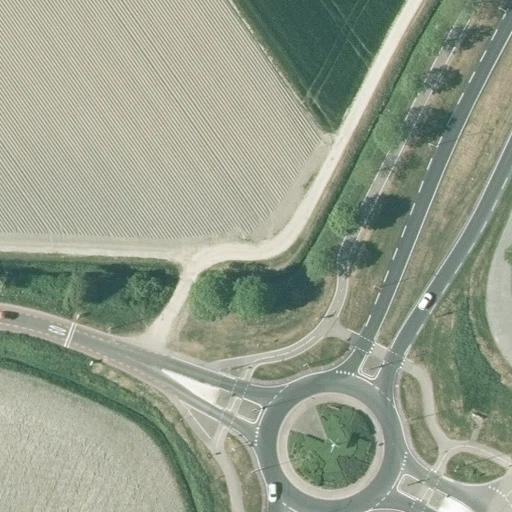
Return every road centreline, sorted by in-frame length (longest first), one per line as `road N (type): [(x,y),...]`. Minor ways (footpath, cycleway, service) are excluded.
road 1 (primary): [(511,26),(362,345),(336,382)]
road 2 (primary): [(384,408),(393,361),(511,151)]
road 3 (secondary): [(143,368),(0,317)]
road 4 (secondary): [(283,404),(143,368)]
road 5 (secondary): [(143,368),(267,439)]
